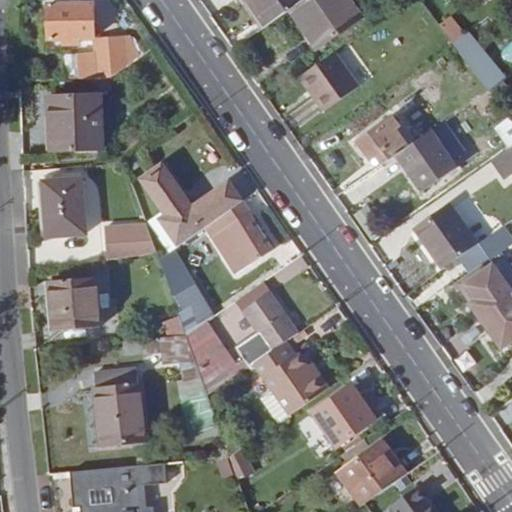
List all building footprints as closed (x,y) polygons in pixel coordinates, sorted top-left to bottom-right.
[(246,0),(266,28),(291,11),(306,0),(246,0)] [(306,0),(291,11),(319,49),(363,17),(351,0),(306,0)] [(97,39),(96,5),(51,7),(52,41),(65,41),(65,48),(83,47),(83,40),(97,39)] [(450,14),(438,23),(452,40),(464,31),(450,14)] [(457,44),(472,65),(483,56),(468,35),(457,44)] [(125,71),(124,38),(97,39),(99,81),(112,80),(125,71)] [(325,111),(361,87),(337,52),(301,77),(325,111)] [(106,151),(104,98),(52,100),(54,153),(106,151)] [(384,167),(400,156),(410,148),(396,129),(400,126),(393,117),(359,143),(374,162),(379,158),(384,167)] [(498,129),(511,147),(511,121),(511,119),(498,129)] [(410,148),(400,156),(425,192),(458,169),(433,132),(410,148)] [(511,148),(495,160),(507,178),(511,174),(511,148)] [(209,228),(243,204),(230,184),(193,209),(164,166),(143,181),(168,217),(163,221),(182,248),(209,228)] [(89,236),(84,180),(44,184),(49,239),(89,236)] [(252,217),(244,204),(243,204),(209,228),(237,274),(273,253),(251,217),(252,217)] [(478,246),(451,207),(416,230),(444,270),(478,246)] [(148,225),(106,228),(110,262),(159,257),(148,225)] [(161,262),(168,281),(186,271),(175,252),(161,262)] [(511,257),(496,269),(494,266),(488,270),(467,285),(478,299),(472,303),(482,316),(511,294),(511,257)] [(186,271),(168,281),(180,315),(203,302),(186,271)] [(103,328),(99,279),(52,283),(56,332),(103,328)] [(264,286),(239,303),(246,313),(271,296),(264,286)] [(511,294),(482,316),(505,348),(511,342),(511,294)] [(208,324),(189,338),(210,398),(257,365),(285,346),(299,336),(271,296),(246,313),(264,339),(240,356),(244,361),(237,366),(208,324)] [(203,302),(180,315),(188,337),(189,338),(208,324),(214,321),(203,302)] [(178,316),(163,320),(166,336),(182,332),(178,316)] [(210,398),(189,338),(188,337),(126,343),(128,359),(165,355),(166,367),(182,365),(185,383),(180,385),(193,442),(223,435),(210,398)] [(263,400),(278,423),(329,389),(319,374),(314,378),(308,369),(299,356),(294,359),(285,346),(257,365),(275,392),(263,400)] [(313,366),(308,369),(314,378),(319,374),(313,366)] [(140,384),(138,370),(97,375),(99,389),(96,390),(103,448),(149,443),(142,384),(140,384)] [(353,388),(315,415),(339,448),(377,421),(353,388)] [(341,475),(364,507),(407,476),(384,444),(341,475)] [(244,450),(234,453),(231,456),(231,458),(239,479),(255,474),(244,450)] [(158,511),(158,509),(151,509),(149,486),(171,485),(170,464),(74,472),(77,509),(85,508),(84,511),(158,511)] [(436,511),(415,482),(388,502),(396,511),(436,511)]
